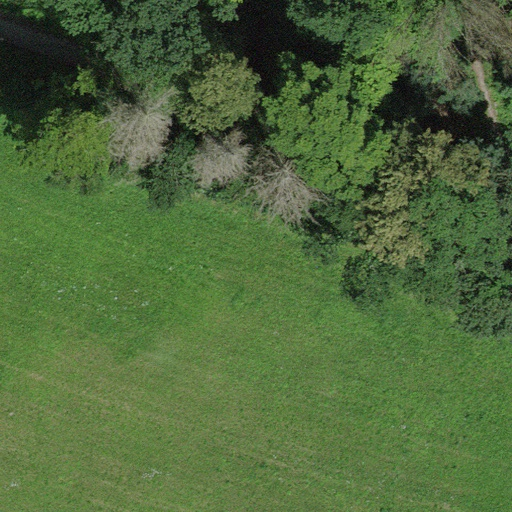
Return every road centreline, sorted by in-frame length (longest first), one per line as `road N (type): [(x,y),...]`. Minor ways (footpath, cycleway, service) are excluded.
road 1 (track): [(511,222),(0,25)]
road 2 (track): [(474,0),(501,127),(511,138)]
